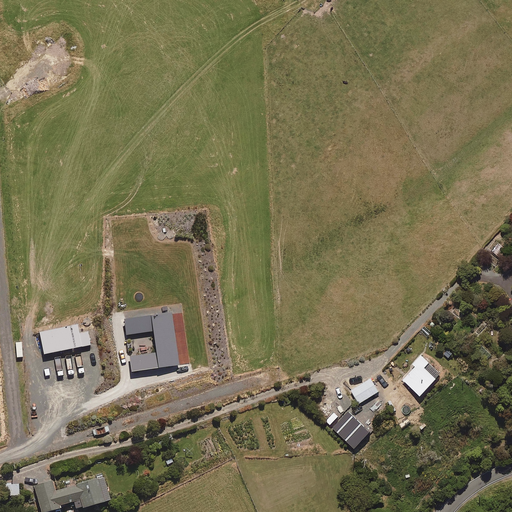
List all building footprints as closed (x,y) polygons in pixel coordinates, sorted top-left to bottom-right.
[(178,367),(172,315),(124,322),(126,336),(153,332),(156,354),(130,357),(132,373),(178,367)] [(81,350),(77,328),(39,335),(43,357),(81,350)] [(440,370),(421,353),(412,362),(415,364),(402,377),(419,392),(440,370)] [(378,389),(370,377),(351,389),(359,402),(378,389)] [(108,498),(102,475),(53,488),(50,479),(33,484),(40,511),(59,507),(58,504),(72,500),(75,508),(108,498)] [(18,483),(5,482),(4,494),(17,494),(18,483)]
